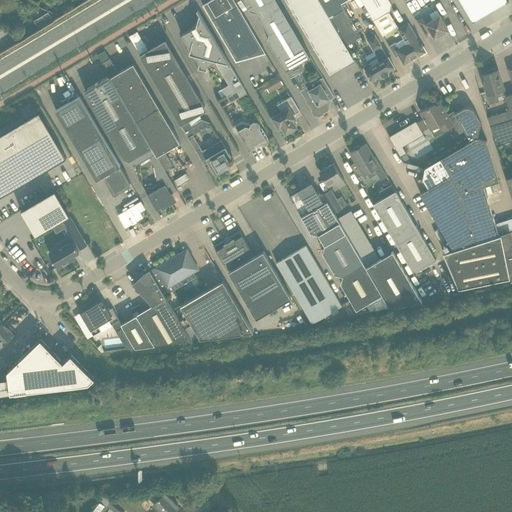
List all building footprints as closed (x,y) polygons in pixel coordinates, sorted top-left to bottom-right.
[(243,57),(262,46),(234,0),(210,0),(202,5),(203,5),(204,5),(234,55),(235,56),(237,58),(239,58),(241,58),(243,57)] [(276,0),(244,0),(250,10),(257,6),(262,14),(279,4),(276,0)] [(286,0),(304,29),(328,15),(319,0),(286,0)] [(319,0),(328,15),(342,39),(356,30),(340,3),(344,0),(319,0)] [(361,0),(383,35),(398,27),(388,11),(390,10),(391,4),(389,0),(361,0)] [(460,0),(473,21),(475,20),(475,19),(506,1),(508,0),(460,0)] [(299,62),(310,56),(279,4),(262,14),(272,31),(269,33),(267,39),(286,70),(299,62)] [(208,65),(215,61),(224,55),(198,10),(197,11),(198,12),(196,26),(182,34),(190,49),(189,53),(193,54),(198,63),(199,63),(198,68),(199,70),(204,71),(206,70),(207,65),(208,65)] [(47,11),(39,16),(43,22),(51,18),(47,11)] [(492,13),(481,20),(485,26),(496,19),(492,13)] [(440,15),(432,20),(428,14),(417,21),(417,20),(416,20),(426,37),(432,34),(434,38),(448,30),(443,21),(444,20),(442,16),(441,17),(440,15)] [(354,58),(342,39),(328,15),(304,29),(330,73),(330,72),(330,71),(352,58),(353,59),(354,58)] [(395,42),(389,46),(395,57),(399,55),(404,63),(420,54),(420,55),(426,52),(421,44),(420,44),(408,23),(398,28),(404,38),(395,43),(395,42)] [(382,46),(375,34),(367,39),(376,55),(367,60),(367,62),(368,64),(364,66),(364,68),(368,74),(369,76),(371,80),(381,74),(382,76),(388,73),(387,71),(394,67),(388,56),(387,57),(381,46),(382,46)] [(198,114),(205,105),(166,39),(139,54),(181,125),(182,124),(198,114)] [(240,96),(246,93),(224,55),(215,61),(229,84),(222,88),(226,96),(218,101),(221,106),(225,103),(225,104),(230,102),(240,96)] [(113,63),(112,63),(110,58),(102,63),(109,75),(136,121),(159,107),(133,63),(118,72),(115,68),(116,68),(113,63)] [(302,66),(299,62),(286,70),(291,77),(301,71),(302,66)] [(498,70),(495,70),(494,68),(487,71),(487,73),(482,75),(483,79),(482,79),(483,81),(484,80),(486,88),(485,88),(489,104),(500,101),(498,96),(506,94),(504,89),(498,70)] [(511,119),(511,68),(509,69),(511,77),(511,93),(506,96),(510,110),(487,117),(490,126),(511,119)] [(155,153),(136,121),(109,75),(85,90),(124,157),(137,164),(139,162),(155,153)] [(278,77),(272,81),(276,87),(282,84),(278,77)] [(334,97),(322,77),(316,81),(314,87),(309,85),(300,90),(314,114),(319,116),(329,110),(326,104),(327,101),(334,97)] [(115,192),(130,183),(79,96),(55,110),(96,179),(105,174),(115,192)] [(294,115),(300,111),(291,96),(277,104),(281,111),(272,117),(278,128),(281,126),(286,133),(287,132),(288,133),(291,132),(293,131),(295,129),(295,128),(296,127),(292,120),(295,118),(294,115)] [(416,121),(389,136),(400,157),(406,153),(403,146),(423,134),(422,131),(429,127),(431,130),(438,126),(441,131),(452,124),(453,124),(447,114),(440,102),(436,105),(435,103),(420,111),(424,118),(417,122),(416,121)] [(164,151),(180,142),(159,107),(136,121),(155,153),(165,170),(173,165),(170,160),(167,155),(167,156),(164,151)] [(470,107),(468,107),(467,107),(466,107),(464,107),(463,108),(455,113),(453,111),(447,114),(453,124),(452,124),(464,144),(425,167),(423,178),(429,188),(420,193),(453,249),(476,242),(499,235),(495,223),(483,185),(499,180),(486,139),(477,137),(481,123),(474,111),(473,110),(472,109),(471,108),(470,107)] [(0,196),(64,159),(66,158),(65,156),(39,111),(39,112),(0,134),(0,196)] [(496,145),(511,140),(511,119),(490,126),(496,145)] [(252,122),(251,123),(242,121),(235,125),(250,151),(251,151),(250,150),(255,147),(256,144),(262,146),(263,146),(264,146),(265,145),(266,145),(267,145),(267,144),(268,143),(268,142),(269,141),(269,140),(268,139),(268,138),(262,129),(260,128),(260,127),(260,126),(260,124),(259,123),(258,122),(256,121),(255,121),(253,121),(252,122)] [(220,140),(203,151),(193,134),(188,137),(206,169),(210,166),(215,175),(227,168),(226,165),(230,162),(228,160),(231,159),(220,140)] [(356,149),(350,153),(355,162),(350,165),(357,177),(362,174),(363,175),(367,173),(370,177),(376,173),(374,169),(380,165),(375,156),(373,157),(365,144),(359,147),(358,146),(355,148),(356,149)] [(177,190),(165,170),(155,153),(139,162),(140,166),(153,164),(157,184),(153,186),(147,188),(147,190),(146,191),(149,196),(149,200),(150,199),(157,209),(168,203),(167,201),(173,198),(171,193),(177,190)] [(339,187),(345,183),(333,163),(326,167),(325,166),(321,168),(321,170),(319,171),(328,186),(335,181),(339,187)] [(319,192),(317,193),(311,182),(298,191),(297,189),(290,193),(291,195),(289,196),(301,216),(327,201),(322,193),(320,194),(319,192)] [(385,195),(394,190),(392,186),(382,190),(385,195)] [(330,188),(322,193),(327,201),(333,212),(341,207),(330,188)] [(35,236),(70,216),(55,190),(20,210),(35,236)] [(436,259),(400,199),(395,190),(373,204),(413,273),(436,259)] [(141,201),(117,215),(125,229),(132,225),(132,226),(138,222),(137,221),(144,218),(141,212),(146,209),(141,201)] [(339,222),(334,213),(327,201),(301,216),(310,232),(318,234),(339,222)] [(70,216),(62,220),(74,239),(81,235),(70,216)] [(325,244),(345,232),(339,222),(318,234),(325,244)] [(249,248),(250,248),(239,230),(213,246),(224,264),(226,263),(250,249),(249,248)] [(511,277),(511,239),(510,231),(499,235),(476,242),(453,249),(453,250),(443,253),(458,288),(511,277)] [(343,275),(364,263),(345,232),(325,244),(322,252),(335,273),(343,275)] [(57,248),(49,253),(53,259),(52,260),(53,261),(54,261),(58,268),(75,258),(73,255),(79,252),(76,248),(77,248),(76,246),(75,246),(72,241),(71,240),(64,244),(64,243),(63,242),(56,246),(57,248)] [(341,306),(311,254),(306,245),(276,262),(312,323),(331,312),(336,309),(341,306)] [(167,288),(198,269),(186,249),(174,257),(172,257),(168,259),(168,260),(155,268),(167,288)] [(263,250),(254,256),(250,249),(226,263),(231,271),(228,272),(238,289),(274,268),(263,250)] [(422,301),(398,260),(393,251),(366,267),(382,294),(390,307),(422,301)] [(382,294),(366,267),(364,263),(343,275),(341,283),(356,310),(382,294)] [(256,319),(291,298),(274,268),(238,289),(256,319)] [(137,314),(121,323),(124,328),(135,347),(154,345),(191,340),(184,328),(165,295),(150,271),(144,274),(143,277),(142,278),(141,277),(134,283),(154,304),(137,314)] [(254,332),(228,289),(223,280),(180,305),(200,339),(254,332)] [(102,299),(80,312),(85,321),(93,333),(94,335),(100,331),(97,326),(108,319),(111,324),(114,322),(119,320),(112,308),(108,310),(107,308),(102,299)] [(0,343),(11,333),(1,322),(0,322),(0,346),(2,345),(0,343)] [(124,328),(118,332),(127,348),(135,347),(124,328)] [(98,345),(104,341),(102,337),(96,341),(98,345)] [(8,378),(0,379),(0,395),(10,394),(45,390),(51,389),(88,384),(94,378),(71,355),(70,355),(63,362),(56,354),(40,339),(17,361),(7,371),(8,378)] [(172,511),(178,506),(165,493),(154,504),(159,510),(156,511),(172,511)] [(120,511),(109,503),(112,499),(108,496),(102,497),(92,510),(94,511),(120,511)]
